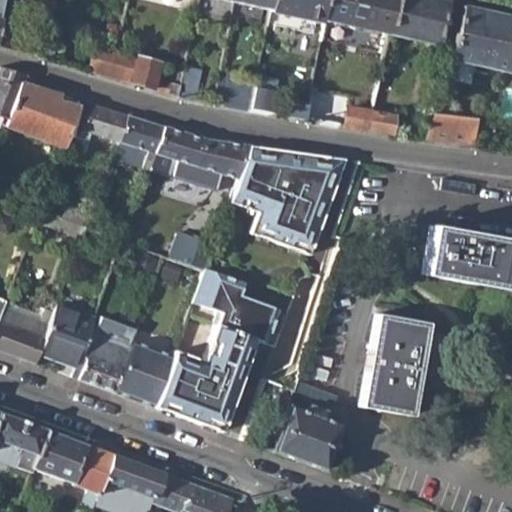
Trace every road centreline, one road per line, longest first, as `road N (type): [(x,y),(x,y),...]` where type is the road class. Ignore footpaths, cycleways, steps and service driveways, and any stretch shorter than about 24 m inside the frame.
road 1 (residential): [(0,58),(185,114),(511,163)]
road 2 (residential): [(247,472),(0,381)]
